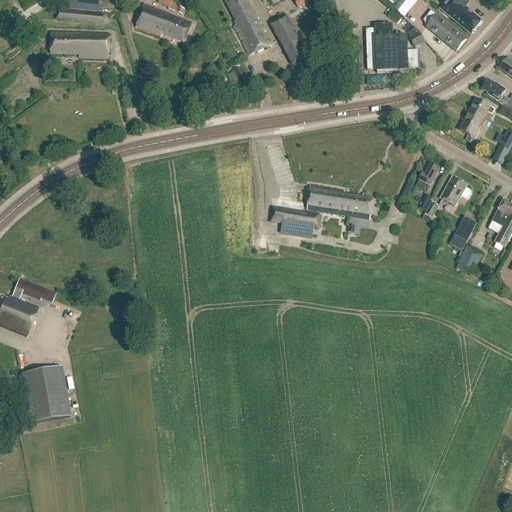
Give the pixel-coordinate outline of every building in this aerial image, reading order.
[(100,0),(70,0),(69,10),(99,13),(100,0)] [(182,16),(184,10),(171,5),(172,2),(167,0),(159,0),(158,4),(169,8),(168,10),(182,16)] [(254,14),(246,0),(224,0),(236,23),(235,24),(236,26),(234,27),(249,58),(272,46),(255,13),(254,14)] [(298,9),(309,2),(307,0),(296,0),(294,2),(298,9)] [(380,0),(402,19),(416,3),(412,0),(380,0)] [(471,36),(482,22),(465,9),(469,4),(464,0),(448,0),(440,10),(471,36)] [(184,44),(192,24),(144,6),(135,29),(161,39),(162,35),(184,44)] [(65,21),(82,22),(83,14),(66,12),(65,21)] [(295,36),(284,15),(269,22),(294,69),(312,59),(299,34),(295,36)] [(456,54),(466,42),(437,16),(426,29),(456,54)] [(392,39),(392,27),(375,27),(375,30),(366,31),(367,71),(377,71),(377,75),(394,74),(394,76),(399,76),(399,74),(408,73),(408,70),(418,69),(418,52),(408,52),(407,39),(392,39)] [(416,50),(426,44),(420,33),(410,39),(416,50)] [(108,60),(109,35),(79,34),(79,35),(51,34),(51,55),(79,56),(79,59),(108,60)] [(511,64),(507,61),(506,62),(505,61),(499,70),(500,71),(499,72),(511,80),(511,64)] [(493,86),(487,82),(481,91),(487,95),(487,96),(511,112),(511,111),(511,96),(509,101),(502,96),(505,91),(494,84),(493,86)] [(470,112),(485,120),(487,115),(492,117),(495,111),(475,101),(470,112)] [(224,115),(229,113),(234,111),(232,106),(222,110),(224,115)] [(511,122),(511,113),(502,108),(498,115),(511,122)] [(474,140),(485,120),(470,112),(459,132),(468,137),(472,140),(474,140)] [(503,145),(510,149),(511,146),(511,135),(509,134),(503,145)] [(433,181),(438,172),(429,167),(425,176),(422,175),(418,182),(419,183),(416,189),(424,193),(425,192),(428,194),(434,181),(433,181)] [(468,200),(471,194),(470,192),(465,189),(467,187),(452,179),(440,200),(455,208),(461,197),(466,200),(468,200)] [(369,222),(373,201),(343,196),(344,192),(310,187),(306,212),(369,222)] [(425,212),(431,199),(424,195),(418,209),(425,212)] [(504,250),(511,235),(511,205),(504,201),(492,224),(502,230),(494,245),(504,250)] [(431,220),(438,208),(431,204),(424,216),(431,220)] [(320,231),(322,216),(275,209),(273,224),(284,225),(282,236),(312,240),(314,230),(320,231)] [(460,227),(454,238),(455,239),(455,238),(466,245),(477,225),(469,221),(464,229),(460,227)] [(474,276),(483,254),(468,247),(458,269),(474,276)] [(56,295),(19,281),(12,299),(9,298),(8,301),(0,297),(0,329),(26,340),(38,310),(18,302),(21,295),(40,302),(41,297),(53,302),(56,295)] [(29,426),(70,419),(61,368),(20,375),(29,426)]
